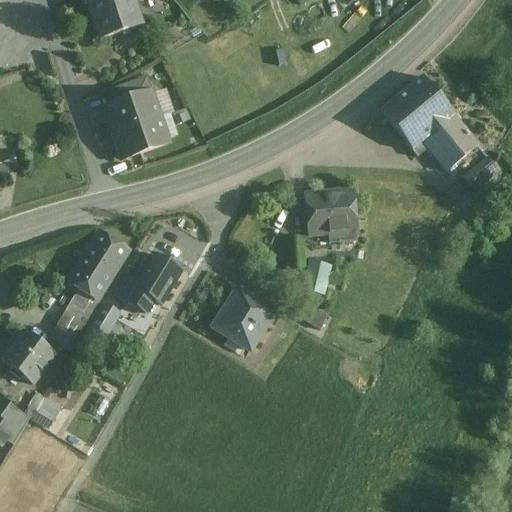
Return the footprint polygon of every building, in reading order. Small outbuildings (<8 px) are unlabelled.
[(129,0),(91,0),(105,41),(139,30),(129,0)] [(421,75),(379,108),(410,148),(421,139),(452,114),(421,75)] [(144,82),(111,93),(115,107),(149,95),(144,82)] [(115,107),(104,111),(113,136),(158,121),(149,95),(115,107)] [(452,114),(421,139),(431,152),(428,155),(433,161),(436,158),(444,168),(476,143),(452,114)] [(158,121),(113,136),(122,162),(167,146),(158,121)] [(10,156),(0,158),(0,174),(15,170),(10,156)] [(487,157),(461,178),(472,193),(499,172),(487,157)] [(354,189),(308,196),(314,236),(317,236),(319,249),(335,246),(334,234),(360,230),(354,189)] [(127,254),(98,235),(67,284),(77,291),(96,303),(127,254)] [(303,240),(289,241),(292,270),(306,268),(303,240)] [(180,274),(154,258),(137,286),(125,305),(144,316),(152,303),(159,307),(180,274)] [(309,288),(330,289),(331,264),(310,263),(309,288)] [(137,286),(123,278),(112,297),(125,305),(137,286)] [(275,314),(237,290),(211,331),(249,355),(275,314)] [(96,303),(77,291),(63,313),(87,328),(101,305),(96,303)] [(326,319),(301,304),(294,317),(318,332),(326,319)] [(120,317),(101,305),(87,328),(84,332),(103,344),(120,317)] [(87,328),(63,313),(54,329),(77,344),(84,332),(87,328)] [(77,344),(54,329),(47,340),(70,355),(77,344)] [(54,357),(23,335),(1,365),(32,387),(54,357)] [(29,409),(54,425),(64,410),(39,394),(29,409)] [(13,448),(29,422),(10,406),(0,418),(0,419),(3,422),(0,425),(0,437),(5,441),(5,442),(13,448)]
